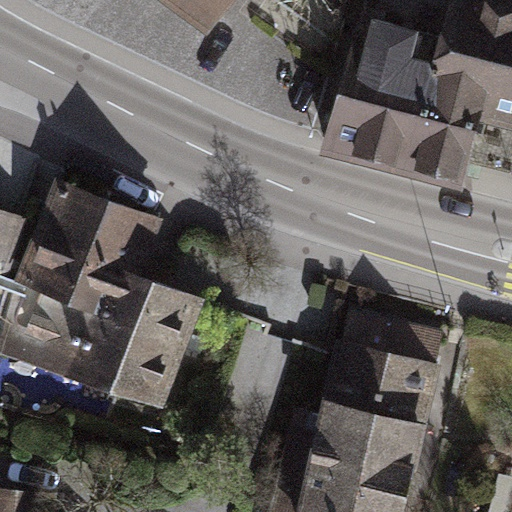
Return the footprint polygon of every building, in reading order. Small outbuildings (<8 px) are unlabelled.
[(162,0),(208,33),(232,0),(162,0)] [(511,0),(448,0),(438,38),(360,17),(328,137),(464,174),(478,120),(511,129),(511,0)] [(161,216),(62,176),(0,327),(0,346),(161,412),(208,296),(140,269),(161,216)] [(445,329),(346,306),(326,393),(425,416),(445,329)] [(402,511),(425,416),(326,393),(320,414),(298,408),(272,511),(402,511)] [(62,511),(65,495),(0,488),(0,511),(62,511)]
